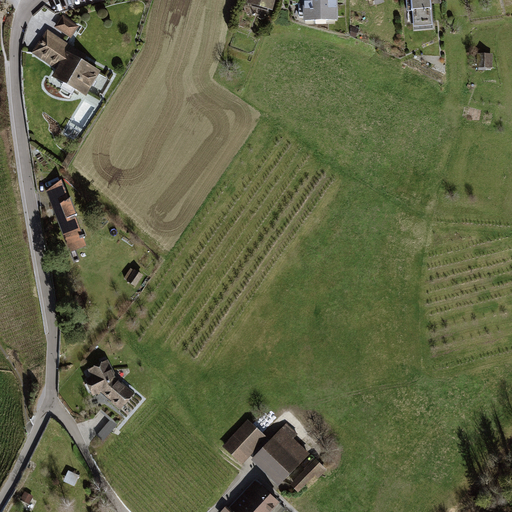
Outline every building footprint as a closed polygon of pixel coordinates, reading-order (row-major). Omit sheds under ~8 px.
[(273,0),(249,0),(248,8),(270,13),(273,0)] [(338,0),(303,0),(304,23),(339,23),(338,0)] [(428,0),(404,0),(405,28),(429,27),(428,0)] [(77,27),(61,15),(53,26),(69,38),(77,27)] [(69,44),(46,30),(32,52),(50,64),(46,71),(83,94),(99,69),(66,48),(69,44)] [(488,53),(475,54),(476,63),(489,62),(488,53)] [(59,183),(41,190),(66,252),(84,244),(59,183)] [(137,287),(144,276),(133,269),(126,280),(137,287)] [(110,362),(88,373),(95,393),(123,412),(138,393),(118,378),(110,362)] [(115,425),(108,419),(94,435),(101,442),(115,425)] [(248,421),(223,447),(245,467),(252,460),(281,486),(310,455),(294,439),(297,435),(286,425),(270,442),(248,421)] [(315,462),(295,482),(299,486),(314,472),(317,475),(322,470),(315,462)] [(229,508),(224,511),(275,511),(282,505),(257,482),(230,510),(229,508)] [(30,497),(22,492),(18,499),(26,504),(30,497)]
